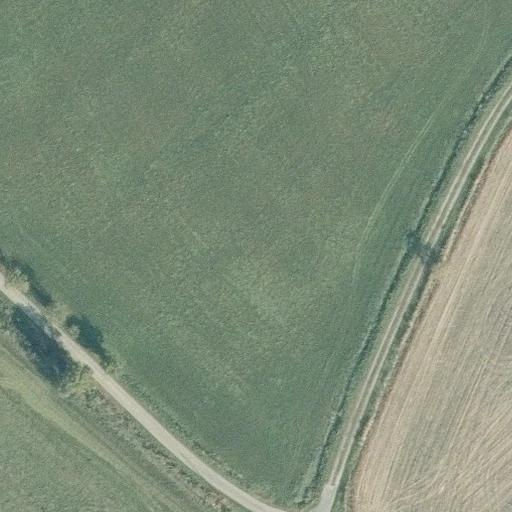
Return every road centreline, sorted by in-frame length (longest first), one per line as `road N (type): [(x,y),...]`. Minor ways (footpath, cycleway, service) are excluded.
road 1 (track): [(322,511),(421,257),(511,91)]
road 2 (unclassified): [(274,511),(219,486),(0,280)]
